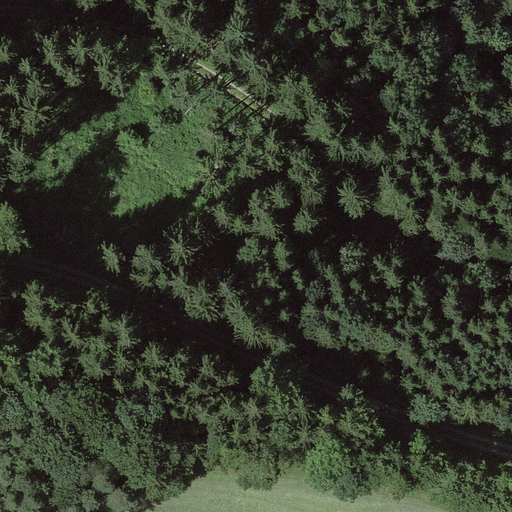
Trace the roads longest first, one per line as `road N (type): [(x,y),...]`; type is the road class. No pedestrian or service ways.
road 1 (track): [(0,12),(132,40),(214,86),(312,173),(433,253),(511,285)]
road 2 (track): [(511,454),(327,395),(124,287),(0,258)]
